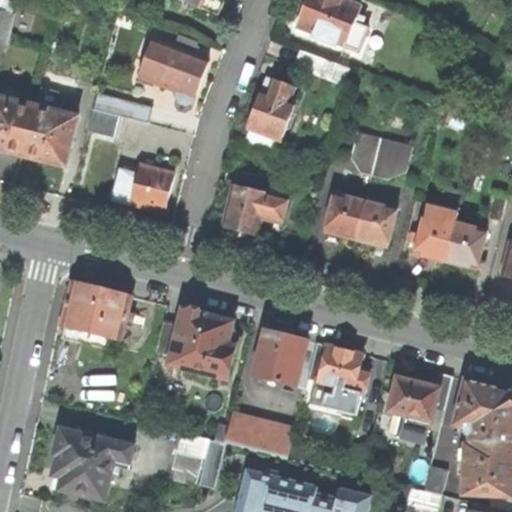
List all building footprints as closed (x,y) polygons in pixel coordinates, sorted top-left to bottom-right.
[(171,0),(216,18),(221,6),(215,3),(216,0),(171,0)] [(337,46),(359,55),(369,30),(362,27),(364,20),(357,18),(360,11),(341,2),(341,0),(309,0),(306,7),(298,29),(315,36),(314,40),(335,49),(337,46)] [(14,5),(2,2),(0,9),(0,46),(6,48),(14,17),(12,16),(14,5)] [(200,84),(208,62),(193,57),(196,45),(179,38),(174,50),(164,46),(158,61),(147,58),(139,81),(177,94),(176,99),(179,105),(187,107),(193,104),(200,84)] [(154,42),(147,58),(158,61),(164,46),(154,42)] [(330,83),(335,66),(302,53),(296,70),(330,83)] [(77,80),(47,73),(41,100),(64,104),(66,94),(73,96),(77,80)] [(245,147),(273,154),(277,142),(281,143),(295,106),(289,104),(294,90),(273,82),(268,96),(263,94),(255,114),(249,131),(245,147)] [(153,109),(97,96),(93,112),(120,119),(149,125),(153,109)] [(36,108),(0,99),(0,153),(4,155),(22,159),(36,108)] [(63,109),(64,104),(41,100),(40,103),(63,109)] [(78,119),(36,108),(22,159),(43,164),(65,170),(78,119)] [(114,140),(120,119),(93,112),(88,133),(114,140)] [(360,175),(372,178),(381,142),(357,136),(351,161),(360,175)] [(412,150),(381,142),(372,178),(386,182),(406,174),(412,150)] [(172,176),(141,168),(138,179),(124,175),(117,205),(163,215),(169,187),(172,176)] [(283,226),(289,201),(260,194),(263,179),(237,173),(223,229),(245,234),(257,237),(261,221),(283,226)] [(489,220),(502,224),(510,194),(496,190),(489,220)] [(339,237),(356,242),(366,203),(335,195),(326,234),(339,237)] [(388,249),(397,210),(366,203),(356,242),(372,245),(388,249)] [(427,258),(446,263),(456,225),(458,215),(427,207),(425,215),(424,216),(414,255),(427,258)] [(478,271),(487,233),(456,225),(446,263),(461,267),(478,271)] [(511,243),(503,278),(511,279),(511,243)] [(129,314),(132,299),(102,291),(73,285),(63,328),(66,329),(63,342),(110,353),(113,341),(122,343),(126,326),(129,314)] [(184,312),(180,328),(173,356),(171,366),(231,381),(241,339),(232,337),(235,325),(207,318),(184,312)] [(136,316),(129,314),(126,326),(133,328),(136,316)] [(173,356),(180,328),(165,324),(158,352),(173,356)] [(288,338),(267,332),(256,379),(298,389),(310,343),(288,338)] [(334,388),(354,393),(356,394),(357,389),(363,391),(367,378),(360,376),(365,357),(345,352),(328,348),(319,384),(321,385),(334,388)] [(433,425),(430,424),(428,431),(431,432),(440,434),(454,380),(439,376),(436,390),(441,392),(433,425)] [(391,414),(402,417),(413,420),(430,424),(433,425),(441,392),(436,390),(420,386),(399,381),(391,414)] [(473,449),(511,451),(511,394),(486,388),(467,383),(456,427),(467,429),(473,438),(473,449)] [(319,395),(331,398),(334,388),(321,385),(319,395)] [(349,412),(354,393),(334,388),(331,398),(329,407),(349,412)] [(235,414),(228,445),(290,460),(297,428),(235,414)] [(407,442),(413,420),(402,417),(397,440),(407,442)] [(430,424),(413,420),(407,442),(427,447),(431,432),(428,431),(430,424)] [(130,465),(134,449),(62,430),(58,446),(55,457),(59,458),(55,477),(64,480),(61,493),(105,504),(116,461),(130,465)] [(182,435),(178,453),(207,460),(211,442),(182,435)] [(228,445),(211,442),(207,460),(204,473),(200,488),(217,492),(228,445)] [(511,451),(473,449),(467,448),(463,498),(493,500),(511,501),(511,451)] [(178,453),(175,467),(204,473),(207,460),(178,453)] [(172,481),(200,488),(204,473),(175,467),(172,481)] [(443,498),(449,474),(431,469),(425,493),(442,497),(443,498)] [(249,470),(239,511),(312,511),(316,498),(319,485),(249,470)] [(336,511),(369,511),(374,495),(342,488),(338,503),(336,511)] [(412,490),(406,511),(438,511),(442,497),(425,493),(412,490)] [(336,511),(338,503),(316,498),(312,511),(336,511)] [(502,511),(511,511),(511,501),(493,500),(492,510),(502,511)]
